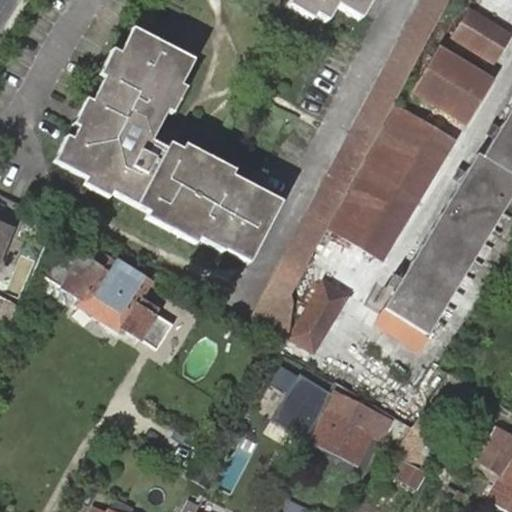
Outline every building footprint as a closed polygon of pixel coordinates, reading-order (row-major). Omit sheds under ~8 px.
[(276,348),(278,349),(282,351),(282,349),(295,314),(291,295),(326,228),(449,0),(420,0),(247,324),(279,341),(276,348)] [(287,0),(287,1),(312,16),(324,23),(333,7),(336,2),(361,16),(370,0),(287,0)] [(309,22),(312,16),(287,1),(284,7),(309,22)] [(358,21),(361,16),(336,2),(333,7),(358,21)] [(509,37),(468,13),(453,38),(493,63),(509,37)] [(129,30),(117,55),(122,57),(135,32),(129,30)] [(115,54),(101,80),(89,104),(76,129),(70,141),(56,166),(83,181),(109,194),(147,214),(172,226),(197,239),(222,253),(223,252),(226,245),(250,258),(279,203),(230,177),(204,163),(179,151),(166,145),(163,150),(148,143),(164,112),(177,86),(190,62),(182,57),(135,32),(122,57),(117,55),(115,54)] [(492,79),(437,48),(410,95),(464,126),(492,79)] [(96,77),(101,80),(115,54),(109,51),(96,77)] [(183,89),(177,86),(164,112),(170,115),(183,89)] [(76,129),(89,104),(83,101),(70,126),(76,129)] [(511,107),(481,159),(476,156),(382,310),(427,336),(511,196),(511,107)] [(453,141),(397,108),(326,228),(383,261),(453,141)] [(50,164),(56,166),(70,141),(64,138),(50,164)] [(182,145),(179,151),(204,163),(207,158),(182,145)] [(207,158),(204,163),(230,177),(232,171),(207,158)] [(106,200),(109,194),(83,181),(80,186),(106,200)] [(20,232),(47,243),(54,224),(27,213),(20,232)] [(144,219),(169,232),(172,226),(147,214),(144,219)] [(0,252),(9,230),(0,226),(0,252)] [(194,245),(197,239),(172,226),(169,232),(194,245)] [(247,264),(250,258),(226,245),(223,252),(247,264)] [(78,300),(76,304),(120,332),(123,328),(155,349),(170,326),(136,305),(150,285),(116,262),(109,275),(63,248),(44,278),(78,300)] [(345,297),(323,282),(307,308),(289,339),(312,352),(330,322),(345,297)] [(455,379),(447,374),(440,384),(449,390),(455,379)] [(295,383),(302,388),(306,381),(299,376),(295,383)] [(297,433),(306,439),(316,418),(308,413),(298,406),(307,391),(302,388),(295,383),(271,421),(289,433),(292,428),(296,431),(297,433)] [(325,410),(310,441),(338,455),(356,465),(363,451),(372,434),(381,438),(390,421),(334,394),(325,410)] [(285,439),(289,433),(271,421),(267,428),(285,439)] [(511,511),(511,436),(498,428),(477,461),(501,476),(486,500),(506,511),(511,511)] [(206,455),(198,469),(209,476),(218,462),(206,455)] [(401,463),(391,480),(412,491),(421,474),(401,463)] [(215,511),(220,502),(204,493),(197,508),(196,511),(197,511),(215,511)] [(93,508),(91,511),(90,511),(130,511),(132,509),(125,506),(114,500),(107,511),(101,511),(96,509),(93,508)] [(195,511),(196,511),(197,508),(188,503),(183,511),(195,511)]
